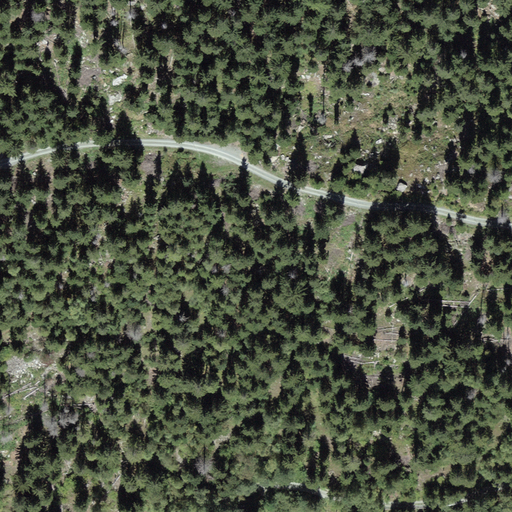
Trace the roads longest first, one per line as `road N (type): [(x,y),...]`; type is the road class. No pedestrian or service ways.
road 1 (track): [(0,161),(175,143),(235,156),(316,195),(511,227)]
road 2 (track): [(511,483),(405,503),(349,501),(294,485),(249,488)]
